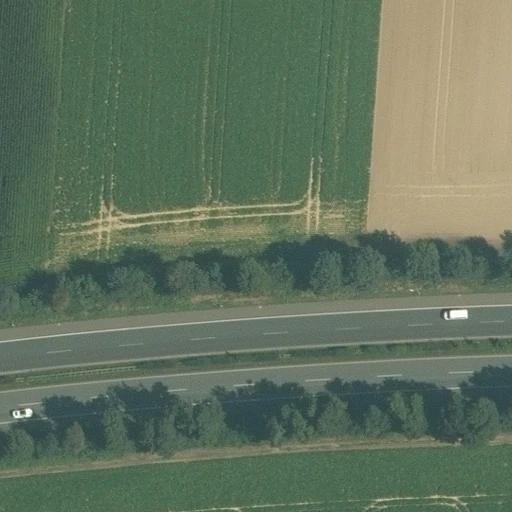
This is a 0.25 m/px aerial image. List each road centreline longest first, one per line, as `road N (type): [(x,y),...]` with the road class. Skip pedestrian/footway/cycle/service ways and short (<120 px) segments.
road 1 (track): [(0,487),(212,463),(511,449)]
road 2 (motorway): [(511,331),(0,369)]
road 3 (motorway): [(0,422),(511,386)]
